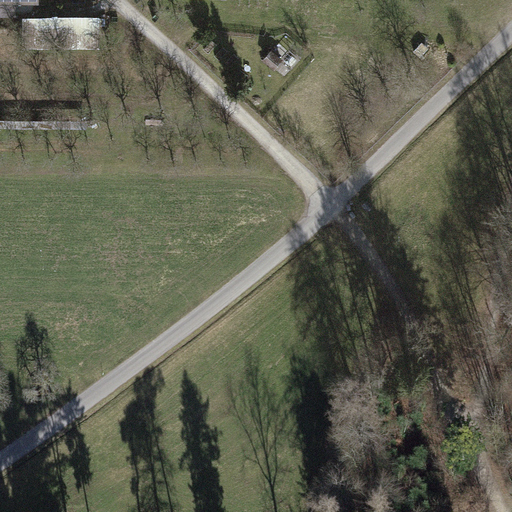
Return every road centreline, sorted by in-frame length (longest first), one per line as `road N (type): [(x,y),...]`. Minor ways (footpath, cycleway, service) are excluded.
road 1 (track): [(332,205),(229,293),(0,464)]
road 2 (track): [(118,0),(332,205)]
road 3 (track): [(469,436),(385,278),(332,205)]
road 4 (residential): [(511,33),(332,205)]
road 5 (track): [(511,239),(469,436)]
